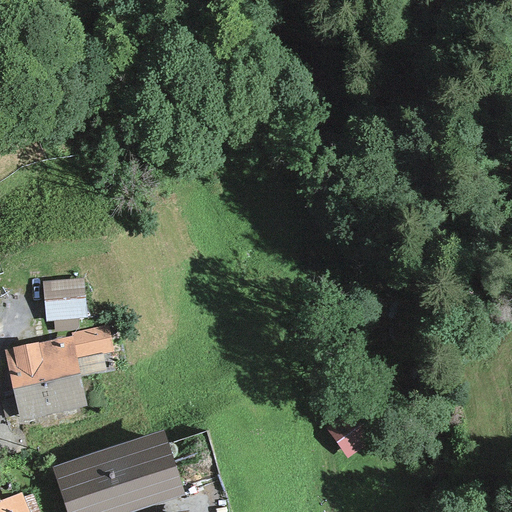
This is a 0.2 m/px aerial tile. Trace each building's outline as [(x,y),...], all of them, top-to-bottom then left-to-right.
[(47,285),(50,319),(84,316),(81,282),(47,285)] [(102,350),(99,332),(77,336),(81,355),(102,350)] [(64,345),(11,355),(19,391),(72,379),(64,345)] [(25,419),(77,408),(72,379),(19,391),(25,419)] [(350,451),(383,427),(370,409),(359,417),(357,413),(334,429),(350,451)] [(73,511),(109,511),(174,491),(157,440),(60,472),(73,511)] [(0,511),(38,511),(32,496),(0,507),(0,511)] [(173,502),(136,503),(136,511),(160,511),(173,511),(173,502)]
